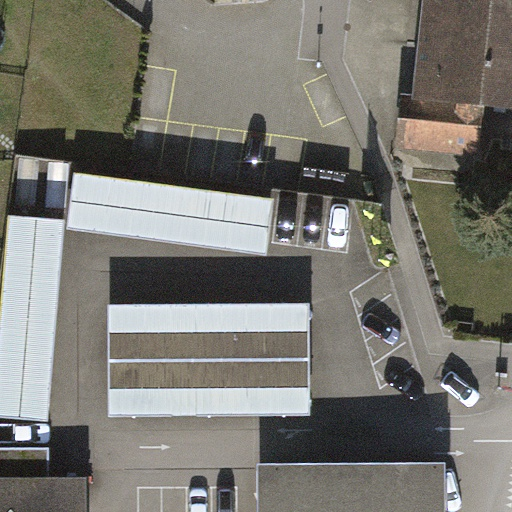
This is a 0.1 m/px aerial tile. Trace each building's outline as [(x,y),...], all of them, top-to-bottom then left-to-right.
[(511,0),(431,0),(419,112),(511,123),(511,0)] [(75,171),(67,224),(267,253),(274,200),(75,171)] [(67,224),(12,219),(0,377),(0,411),(47,416),(67,224)] [(309,307),(112,308),(112,413),(309,413),(309,307)] [(89,511),(89,477),(51,478),(51,448),(0,449),(0,511),(89,511)] [(438,511),(438,468),(280,471),(281,511),(438,511)]
